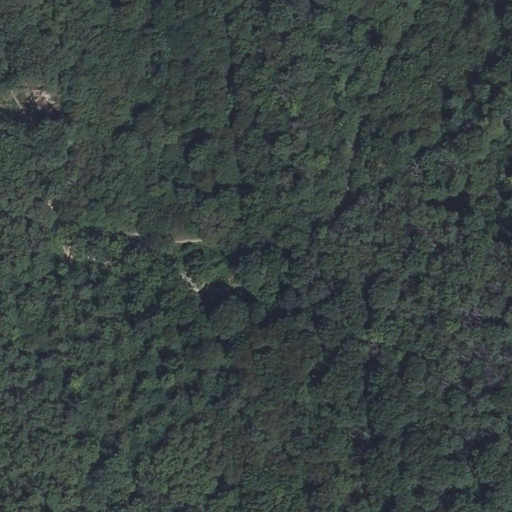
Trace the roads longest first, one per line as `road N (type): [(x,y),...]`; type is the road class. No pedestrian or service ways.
road 1 (track): [(227,0),(243,211),(227,231),(207,238),(135,239)]
road 2 (track): [(282,511),(203,327),(197,286)]
road 3 (track): [(348,210),(368,113),(429,0)]
road 4 (track): [(348,210),(511,89)]
road 5 (track): [(197,286),(232,289),(264,277),(348,210)]
road 6 (track): [(197,286),(135,239),(59,223)]
